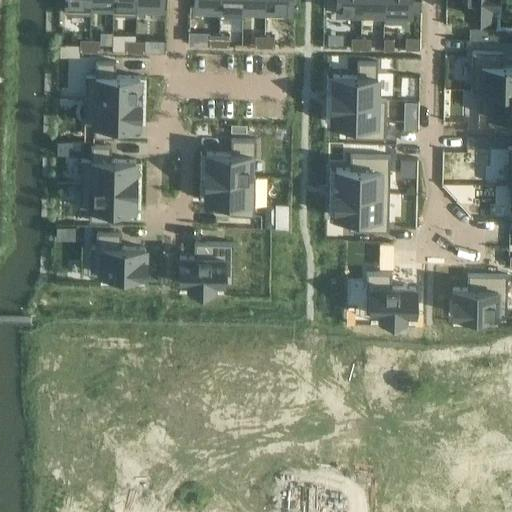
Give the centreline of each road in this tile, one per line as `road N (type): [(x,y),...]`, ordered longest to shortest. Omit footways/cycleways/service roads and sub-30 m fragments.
road 1 (residential): [(173,139),(156,140),(153,220),(184,221),(186,144)]
road 2 (residential): [(432,0),(432,197)]
road 3 (residential): [(177,0),(173,139)]
road 4 (residential): [(432,197),(432,254),(474,256),(467,231)]
